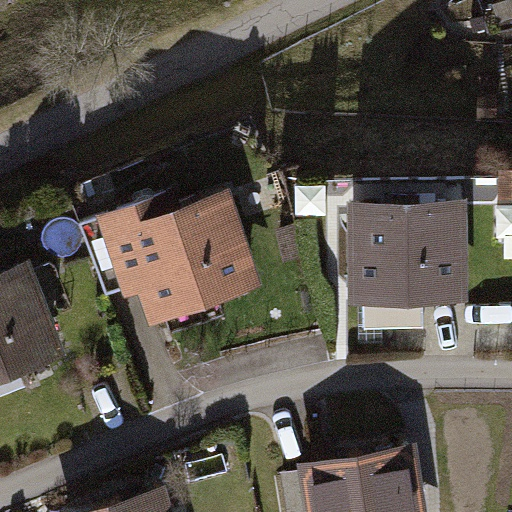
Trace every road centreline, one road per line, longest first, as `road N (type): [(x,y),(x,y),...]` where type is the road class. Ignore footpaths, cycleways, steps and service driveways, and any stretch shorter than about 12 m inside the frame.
road 1 (residential): [(511,383),(375,377),(272,395),(0,500)]
road 2 (residential): [(347,0),(0,168)]
